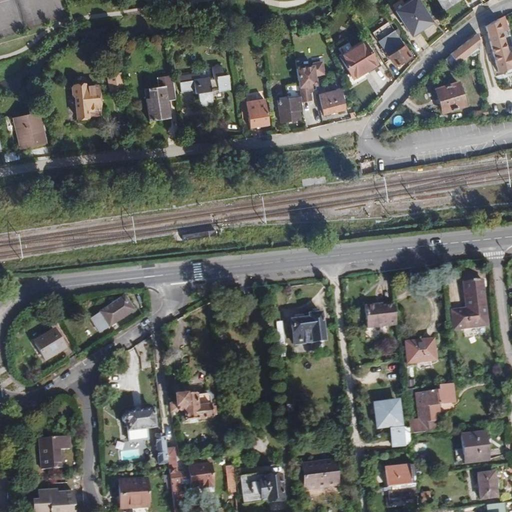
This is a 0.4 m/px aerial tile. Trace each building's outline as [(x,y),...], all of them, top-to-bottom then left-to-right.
[(416,0),(412,0),(395,11),(412,36),(432,22),(416,0)] [(437,0),(444,9),(457,0),(437,0)] [(498,19),(502,33),(510,31),(505,16),(498,19)] [(511,76),(511,68),(507,51),(502,33),(498,19),(485,26),(497,73),(506,71),(508,77),(511,76)] [(272,31),(263,31),(264,43),(273,42),(272,31)] [(394,68),(412,56),(395,31),(378,41),(380,44),(375,47),(379,54),(384,50),(389,57),(387,58),(389,61),(386,63),(388,66),(391,64),(394,68)] [(477,32),(450,54),(457,64),(481,45),(477,32)] [(262,46),(260,35),(251,36),(252,47),(262,46)] [(366,68),(367,70),(377,64),(364,43),(339,57),(353,79),(363,73),(362,71),(366,68)] [(450,54),(443,60),(452,70),(458,65),(457,64),(450,54)] [(119,63),(105,66),(108,83),(122,81),(119,63)] [(299,84),(302,103),(312,102),(310,91),(309,87),(312,87),(318,86),(317,76),(324,75),(322,64),(313,65),(313,67),(297,70),(299,84)] [(221,66),(211,67),(213,78),(200,80),(205,107),(213,105),(212,100),(211,92),(223,90),(229,89),(227,75),(222,76),(221,66)] [(211,67),(198,69),(199,73),(200,80),(213,78),(211,67)] [(200,107),(205,107),(200,80),(193,81),(192,74),(178,76),(180,92),(192,90),(192,91),(197,90),(200,107)] [(176,100),(172,76),(156,78),(158,87),(148,89),(149,99),(145,99),(148,122),(171,119),(168,101),(176,100)] [(511,79),(511,80),(499,82),(504,108),(511,106),(511,79)] [(275,80),(268,81),(270,92),(277,91),(275,80)] [(457,82),(435,89),(442,114),(465,107),(457,82)] [(88,110),(99,109),(97,86),(85,87),(84,84),(73,86),(70,88),(70,95),(74,99),(76,119),(89,117),(89,116),(88,110)] [(300,112),(303,112),(302,103),(299,84),(285,86),(288,100),(277,101),(280,123),(301,120),(300,112)] [(211,92),(212,100),(224,98),(223,90),(211,92)] [(340,90),(319,95),(323,115),(345,110),(340,90)] [(260,123),(268,122),(265,100),(245,103),(249,128),(260,126),(260,123)] [(471,112),(473,121),(483,119),(482,112),(482,110),(471,112)] [(38,112),(13,118),(20,149),(45,143),(38,112)] [(375,135),(376,135),(389,133),(385,124),(375,135)] [(18,151),(2,154),(4,163),(20,161),(18,151)] [(208,232),(182,235),(183,241),(209,237),(208,232)] [(482,280),(463,282),(466,310),(451,311),(453,331),(487,327),(482,280)] [(124,296),(99,312),(109,327),(134,311),(124,296)] [(396,306),(365,309),(367,328),(397,326),(396,306)] [(312,314),(309,315),(309,318),(304,319),(291,321),(294,345),(324,340),(321,316),(321,313),(318,313),(318,310),(311,311),(312,314)] [(282,321),(276,322),(279,347),(285,347),(282,321)] [(66,349),(53,330),(33,342),(45,362),(66,349)] [(155,368),(152,335),(136,347),(139,356),(140,356),(142,369),(155,368)] [(421,341),(405,343),(408,363),(435,360),(434,343),(422,345),(421,341)] [(230,344),(217,345),(219,359),(231,357),(230,344)] [(409,422),(410,434),(430,432),(429,422),(436,421),(435,413),(440,412),(439,406),(455,404),(453,384),(442,385),(443,390),(416,394),(419,421),(409,422)] [(177,403),(178,411),(184,411),(185,422),(211,420),(210,397),(206,394),(195,395),(195,393),(183,394),(183,396),(176,397),(177,403)] [(376,405),(378,431),(403,429),(400,402),(376,405)] [(129,434),(135,434),(136,432),(136,430),(154,428),(153,411),(125,413),(124,413),(121,416),(122,420),(125,422),(125,424),(126,424),(126,430),(127,430),(127,433),(129,434)] [(429,422),(430,432),(437,431),(436,421),(429,422)] [(404,445),(403,434),(403,429),(391,430),(393,448),(404,447),(404,445)] [(484,432),(461,436),(464,464),(488,461),(484,432)] [(165,449),(164,435),(155,436),(158,464),(167,463),(165,449)] [(69,437),(38,439),(41,470),(63,468),(62,451),(70,450),(69,437)] [(179,485),(178,472),(176,472),(174,448),(165,449),(167,463),(167,465),(168,470),(172,506),(180,505),(179,485)] [(138,450),(121,452),(123,460),(140,458),(138,450)] [(335,460),(300,465),(304,491),(338,486),(335,460)] [(210,464),(188,468),(188,472),(190,484),(191,488),(201,486),(202,487),(202,490),(214,488),(211,469),(210,464)] [(389,503),(417,500),(415,485),(415,478),(413,465),(385,469),(387,488),(391,488),(391,491),(388,492),(389,503)] [(190,484),(188,472),(178,472),(179,485),(190,484)] [(497,498),(494,473),(477,474),(479,500),(497,498)] [(264,474),(239,478),(243,505),(261,503),(261,502),(267,501),(267,502),(282,500),(279,478),(275,478),(275,476),(267,477),(267,479),(265,480),(264,474)] [(132,485),(132,480),(118,481),(120,507),(133,506),(133,508),(148,507),(146,481),(136,482),(136,485),(132,485)] [(31,502),(32,511),(74,511),(72,511),(72,506),(74,506),(73,492),(56,494),(56,499),(49,499),(48,492),(36,493),(37,502),(31,502)]
